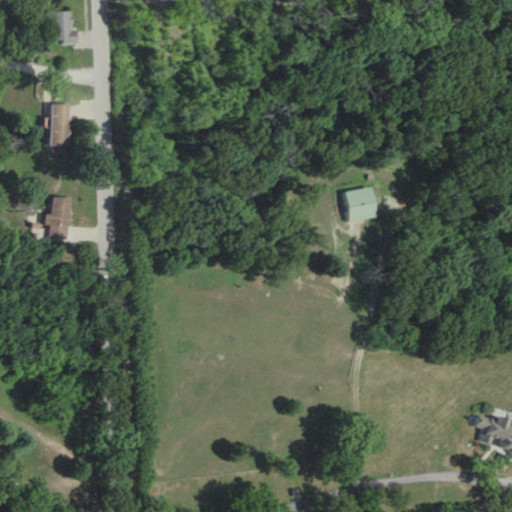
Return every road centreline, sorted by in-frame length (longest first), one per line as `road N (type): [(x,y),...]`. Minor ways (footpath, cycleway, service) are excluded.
road 1 (tertiary): [(99,0),(112,511)]
road 2 (residential): [(269,511),(342,487),(425,474),(511,488)]
